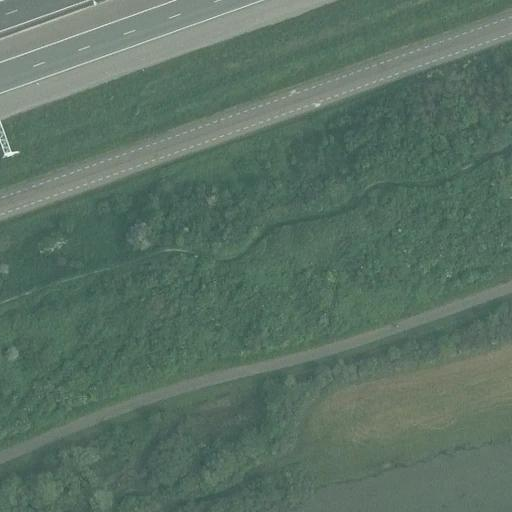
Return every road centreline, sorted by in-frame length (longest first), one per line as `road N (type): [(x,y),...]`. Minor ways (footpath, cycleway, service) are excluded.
road 1 (unclassified): [(0,207),(511,26)]
road 2 (track): [(158,511),(511,379)]
road 3 (trunk): [(0,78),(221,0)]
